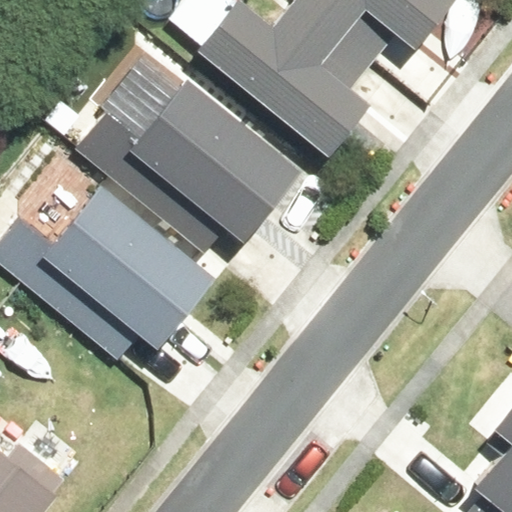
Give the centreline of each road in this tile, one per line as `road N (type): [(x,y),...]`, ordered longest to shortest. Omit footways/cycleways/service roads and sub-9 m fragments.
road 1 (residential): [(201,511),(434,236)]
road 2 (residential): [(434,236),(511,138)]
